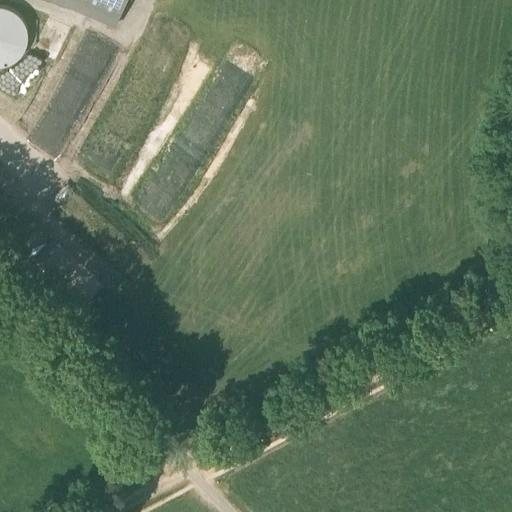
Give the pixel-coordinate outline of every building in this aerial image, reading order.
[(54,0),(115,26),(126,0),(54,0)] [(0,65),(0,66),(3,65),(6,65),(8,64),(10,63),(13,62),(15,60),(17,59),(19,57),(21,55),(22,53),(24,51),(25,48),(26,46),(27,44),(27,41),(28,38),(28,36),(28,33),(27,31),(27,28),(26,26),(25,23),(24,21),(22,19),(21,17),(19,15),(17,13),(15,11),(13,10),(10,9),(8,8),(6,7),(3,6),(0,6),(0,5),(0,65)] [(37,68),(48,80),(61,68),(50,56),(37,68)] [(118,184),(171,79),(151,68),(136,98),(138,99),(129,117),(118,111),(89,169),(118,184)] [(0,114),(0,159),(9,168),(32,145),(0,114)] [(39,175),(57,187),(65,175),(48,163),(39,175)]
